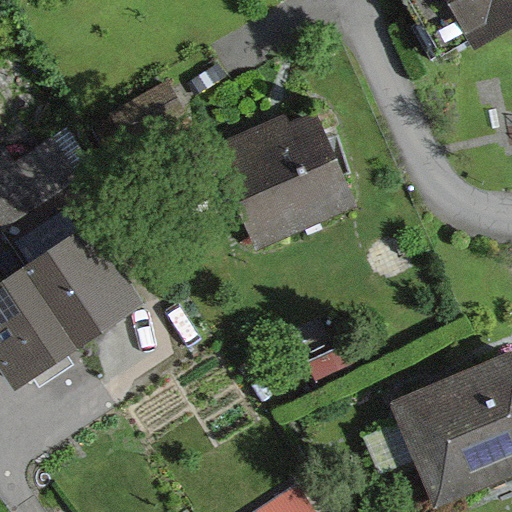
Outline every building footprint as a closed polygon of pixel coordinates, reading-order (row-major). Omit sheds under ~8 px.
[(511,23),(511,0),(442,0),(469,48),(511,23)] [(205,163),(241,244),(339,201),(304,120),(205,163)] [(86,234),(28,272),(84,356),(142,318),(86,234)] [(28,272),(0,290),(0,354),(26,394),(84,356),(28,272)] [(511,352),(400,398),(439,493),(511,463),(511,352)] [(257,511),(308,511),(296,490),(257,511)]
